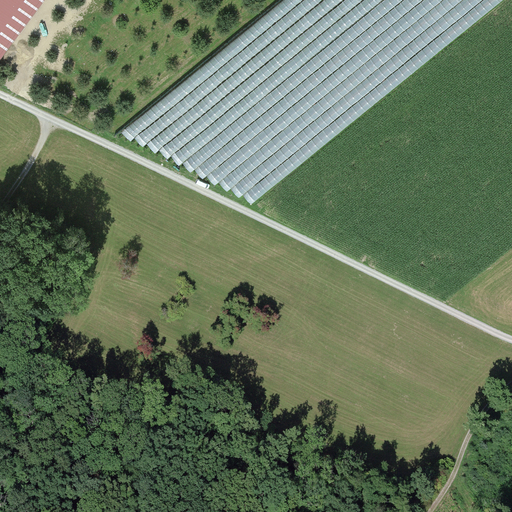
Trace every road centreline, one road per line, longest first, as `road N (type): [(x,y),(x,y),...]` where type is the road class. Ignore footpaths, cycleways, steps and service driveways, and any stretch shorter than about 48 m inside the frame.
road 1 (track): [(511,339),(0,93)]
road 2 (track): [(429,511),(511,398)]
